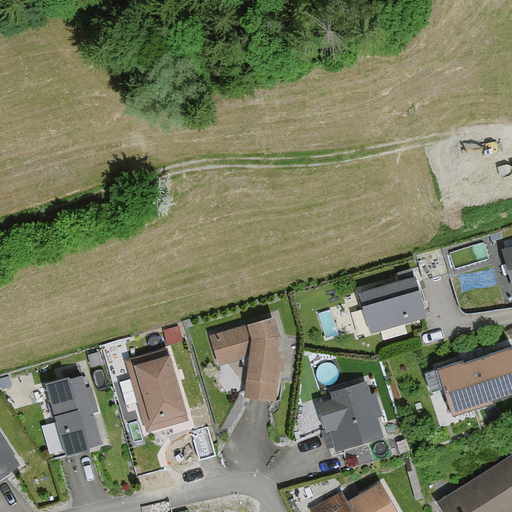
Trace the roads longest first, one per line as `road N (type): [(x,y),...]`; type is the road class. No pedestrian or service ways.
road 1 (track): [(511,130),(350,158),(177,171),(0,228)]
road 2 (residential): [(276,511),(258,487),(227,485),(106,511)]
